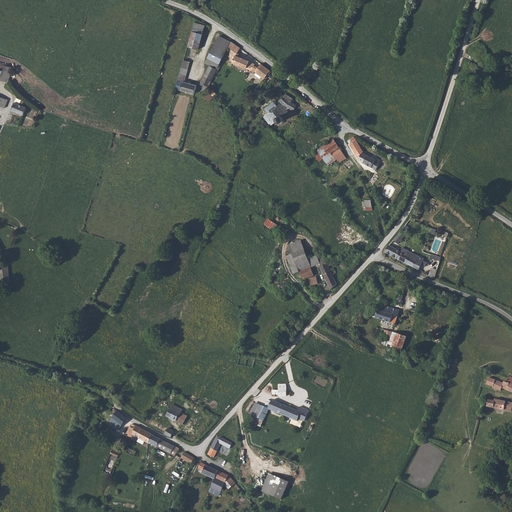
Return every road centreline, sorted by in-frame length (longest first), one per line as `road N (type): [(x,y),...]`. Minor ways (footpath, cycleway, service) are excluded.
road 1 (unclassified): [(163,0),(207,18),(341,123),(425,168)]
road 2 (unclassified): [(374,258),(197,448)]
road 3 (unclassified): [(479,0),(425,168)]
road 4 (unclassified): [(511,319),(374,258)]
road 5 (unknown): [(341,123),(389,237)]
